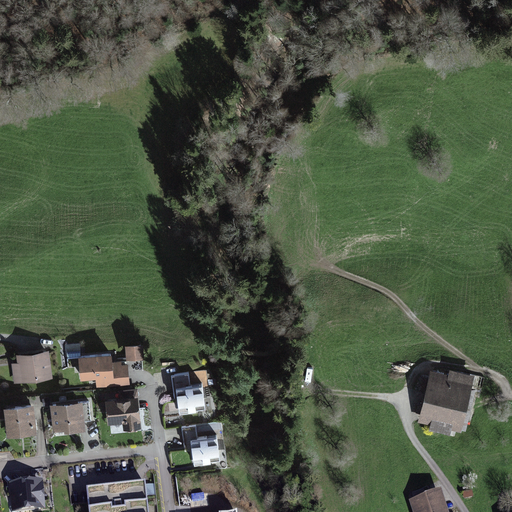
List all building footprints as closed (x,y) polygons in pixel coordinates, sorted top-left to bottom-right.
[(143,345),(125,346),(127,362),(144,360),(143,345)] [(97,388),(130,385),(128,365),(122,365),(122,361),(113,362),(113,355),(81,358),(80,350),(67,352),(69,368),(80,367),(81,381),(96,379),(97,388)] [(14,383),(52,378),(49,351),(16,355),(17,363),(12,364),(14,383)] [(430,371),(418,423),(430,426),(429,431),(450,436),(452,431),(461,433),(462,430),(466,431),(476,390),(472,389),(475,376),(450,370),(449,375),(430,371)] [(189,373),(171,375),(174,400),(177,399),(179,415),(197,413),(196,411),(206,409),(202,386),(191,388),(189,373)] [(121,399),(105,401),(108,425),(130,422),(131,431),(142,429),(140,409),(138,389),(120,391),(121,399)] [(89,401),(50,405),(53,433),(64,432),(65,434),(86,432),(85,422),(91,422),(89,401)] [(34,406),(4,409),(7,439),(37,435),(34,406)] [(196,426),(181,427),(184,453),(191,452),(193,467),(211,465),(211,462),(219,461),(216,439),(198,441),(196,426)] [(43,484),(9,488),(11,511),(41,511),(46,511),(43,484)] [(148,511),(146,489),(86,496),(87,511),(148,511)] [(416,503),(410,505),(411,511),(447,511),(442,495),(432,499),(428,489),(413,494),(416,503)]
